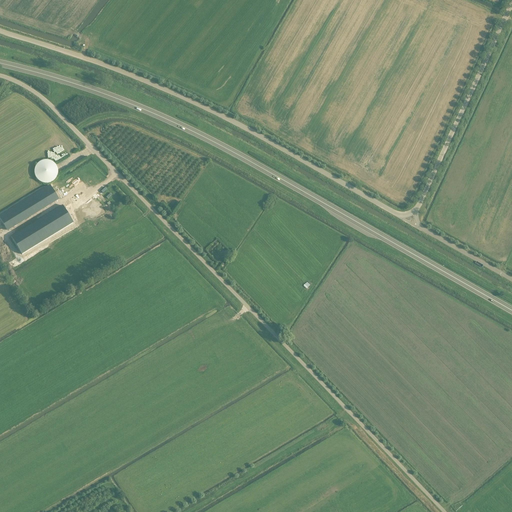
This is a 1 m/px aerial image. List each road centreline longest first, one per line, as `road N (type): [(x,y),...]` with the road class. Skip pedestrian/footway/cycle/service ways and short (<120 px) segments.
road 1 (unclassified): [(511,3),(423,197),(400,217),(215,113),(0,31)]
road 2 (unclassified): [(444,511),(46,102),(0,76)]
road 3 (trunk): [(511,308),(177,123),(0,63)]
